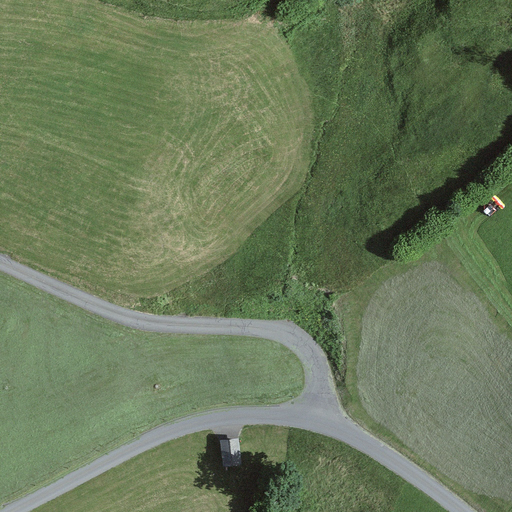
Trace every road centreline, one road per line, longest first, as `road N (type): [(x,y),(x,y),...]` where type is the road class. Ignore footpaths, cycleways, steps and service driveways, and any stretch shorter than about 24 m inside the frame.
road 1 (unclassified): [(14,511),(186,425),(248,416),(316,421),(348,433),(462,511)]
road 2 (track): [(316,421),(317,373),(297,341),(139,323),(0,265)]
